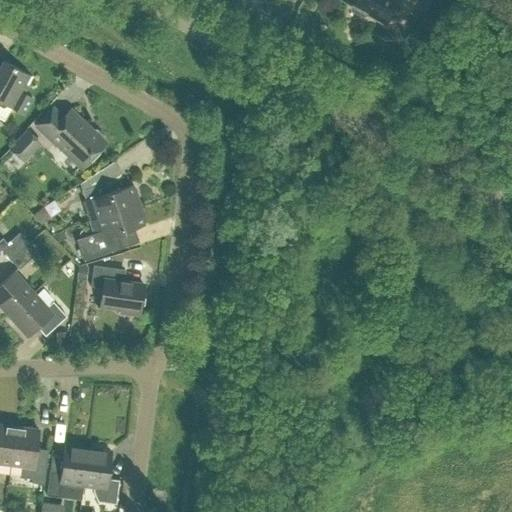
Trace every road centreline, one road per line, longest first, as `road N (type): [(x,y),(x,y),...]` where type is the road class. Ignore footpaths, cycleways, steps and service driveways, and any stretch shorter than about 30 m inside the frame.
road 1 (residential): [(150,367),(167,334),(190,146),(180,120),(0,19)]
road 2 (unclassified): [(511,204),(149,0)]
road 3 (residential): [(150,367),(0,368)]
road 4 (residential): [(131,511),(150,367)]
